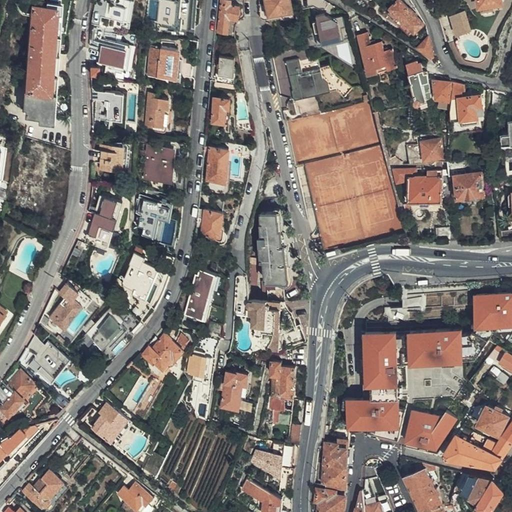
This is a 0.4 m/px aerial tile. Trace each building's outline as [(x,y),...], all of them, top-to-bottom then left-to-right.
[(106,19),(109,2),(100,0),(96,0),(92,24),(92,26),(98,27),(100,18),(106,19)] [(127,23),(131,2),(120,0),(108,0),(109,2),(106,19),(116,21),(113,33),(121,34),(122,30),(129,31),(130,23),(127,23)] [(161,0),(159,29),(180,31),(182,20),(178,19),(179,7),(180,0),(161,0)] [(228,18),(238,19),(239,6),(230,5),(231,1),(221,0),(218,33),(227,33),(228,18)] [(265,0),(265,1),(268,16),(292,12),(290,0),(265,0)] [(300,0),(302,9),(308,8),(309,5),(309,0),(300,0)] [(424,23),(424,22),(402,0),(397,0),(391,7),(415,32),(424,23)] [(480,0),(481,7),(483,7),(484,10),(493,9),(492,4),(503,2),(503,0),(480,0)] [(268,16),(265,1),(259,3),(262,17),(268,16)] [(59,6),(51,5),(35,5),(27,117),(51,118),(59,6)] [(60,6),(59,6),(51,118),(56,119),(65,6),(60,6)] [(182,20),(180,31),(184,31),(187,8),(179,7),(178,19),(182,20)] [(470,33),(463,10),(450,14),(458,38),(470,33)] [(268,16),(262,17),(259,18),(262,22),(293,16),(292,12),(268,16)] [(312,23),(315,33),(320,31),(322,40),(335,37),(336,42),(349,38),(344,14),(312,23)] [(193,42),(194,32),(184,31),(180,31),(179,41),(193,42)] [(320,31),(315,33),(318,47),(336,42),(335,37),(322,40),(320,31)] [(388,63),(389,68),(398,66),(393,48),(385,50),(382,41),(372,44),(368,32),(357,34),(368,74),(379,71),(377,67),(388,63)] [(429,34),(418,47),(432,57),(433,56),(435,55),(429,34)] [(100,52),(92,50),(92,61),(110,64),(110,70),(125,71),(128,45),(102,40),(100,52)] [(339,44),(341,59),(351,58),(349,43),(339,44)] [(176,77),(190,79),(191,68),(191,67),(177,66),(178,50),(149,47),(147,60),(149,60),(147,78),(157,79),(158,77),(175,79),(176,77)] [(214,82),(233,84),(234,58),(218,56),(218,65),(216,65),(214,82)] [(328,58),(315,60),(317,70),(300,74),(297,62),(284,64),(291,100),(333,90),(342,97),(350,87),(330,72),(328,58)] [(432,95),(429,72),(425,72),(422,62),(419,63),(418,60),(408,63),(416,98),(415,100),(414,102),(416,104),(417,104),(428,101),(427,97),(432,95)] [(93,76),(101,76),(101,68),(92,67),(93,76)] [(453,100),(455,81),(435,78),(438,98),(453,100)] [(465,90),(465,83),(455,81),(453,100),(452,117),(452,119),(463,118),(463,119),(478,117),(478,107),(482,106),(481,94),(463,96),(463,91),(465,90)] [(125,126),(125,93),(112,92),(112,126),(125,126)] [(152,127),(168,128),(170,100),(159,98),(159,93),(147,92),(145,126),(152,127)] [(227,124),(229,99),(214,98),(213,123),(227,124)] [(172,127),(170,138),(185,140),(186,128),(172,127)] [(422,143),(407,143),(410,163),(425,163),(424,159),(444,157),(444,156),(447,156),(449,148),(443,148),(442,138),(422,140),(422,143)] [(0,179),(0,180),(3,178),(9,146),(2,145),(3,141),(0,139),(0,179)] [(94,150),(95,163),(101,163),(101,171),(120,173),(122,148),(102,146),(102,151),(94,150)] [(173,149),(149,147),(147,179),(155,179),(154,182),(172,182),(173,149)] [(226,183),(230,149),(209,147),(206,181),(226,183)] [(254,157),(256,149),(240,147),(239,158),(248,159),(248,156),(254,157)] [(448,168),(449,174),(455,174),(458,199),(486,195),(482,164),(470,165),(469,162),(448,165),(447,166),(448,168)] [(394,167),(398,183),(405,180),(405,177),(409,177),(409,202),(420,202),(421,205),(423,206),(427,207),(429,206),(431,204),(433,201),(442,201),(442,198),(443,168),(428,169),(428,176),(427,176),(426,175),(418,175),(418,176),(416,176),(417,167),(394,167)] [(442,198),(452,198),(449,174),(448,168),(443,168),(442,198)] [(96,212),(89,210),(79,240),(110,249),(125,201),(101,195),(96,212)] [(155,232),(157,216),(169,218),(170,205),(138,200),(136,217),(138,217),(136,229),(155,232)] [(200,234),(220,237),(223,212),(203,209),(200,234)] [(280,301),(283,301),(282,282),(288,280),(287,263),(286,261),(285,246),(283,245),(283,230),(281,231),(279,221),(278,221),(278,213),(262,214),(263,238),(260,239),(261,263),(264,263),(265,282),(261,282),(262,294),(256,295),(256,257),(251,257),(251,299),(254,299),(280,301)] [(161,241),(158,252),(173,256),(175,245),(161,241)] [(154,278),(158,267),(148,263),(149,260),(140,256),(142,251),(135,248),(129,264),(130,265),(122,285),(143,294),(150,276),(154,278)] [(186,315),(202,318),(214,272),(197,269),(186,315)] [(84,309),(91,300),(79,290),(78,292),(67,283),(59,293),(65,298),(50,318),(64,329),(82,307),(84,309)] [(476,292),(478,326),(510,325),(508,290),(476,292)] [(278,338),(280,301),(254,299),(253,302),(237,301),(236,315),(252,316),(251,325),(255,325),(254,334),(262,334),(262,332),(272,332),(272,338),(278,338)] [(0,305),(0,313),(5,318),(9,312),(0,305)] [(93,326),(89,322),(81,331),(103,350),(107,346),(112,350),(129,331),(133,335),(142,324),(134,317),(131,315),(125,322),(109,308),(93,326)] [(211,310),(207,332),(221,336),(222,323),(223,323),(224,311),(211,310)] [(138,311),(134,317),(142,324),(147,317),(138,311)] [(288,346),(305,340),(301,326),(284,332),(288,346)] [(463,327),(410,329),(410,363),(464,361),(464,354),(463,333),(463,327)] [(398,329),(363,330),(365,386),(400,385),(398,363),(398,329)] [(410,329),(398,329),(398,363),(410,363),(410,329)] [(475,330),(474,332),(463,333),(464,354),(477,354),(480,356),(490,340),(475,330)] [(149,346),(142,354),(153,364),(155,363),(160,368),(170,355),(176,360),(184,350),(183,349),(188,343),(181,338),(177,343),(165,334),(153,349),(149,346)] [(212,358),(214,359),(215,353),(222,340),(207,336),(203,354),(195,353),(194,357),(191,356),(187,373),(194,374),(193,382),(199,383),(203,383),(202,387),(207,387),(212,358)] [(278,346),(278,338),(272,338),(267,346),(278,346)] [(34,358),(35,360),(43,366),(40,370),(52,381),(70,360),(48,341),(34,358)] [(511,354),(507,351),(501,361),(511,368),(511,354)] [(43,366),(35,360),(29,366),(37,373),(40,370),(43,366)] [(271,361),(269,373),(270,375),(272,376),(271,396),(268,396),(268,410),(272,410),(271,424),(280,424),(280,411),(285,412),(285,397),(293,398),(295,368),(281,365),(281,362),(271,361)] [(489,371),(496,378),(502,371),(494,365),(489,371)] [(21,371),(15,367),(5,380),(9,385),(21,371)] [(9,385),(5,380),(3,384),(0,386),(0,406),(0,417),(4,422),(18,405),(25,397),(36,385),(21,371),(9,385)] [(504,384),(506,381),(509,376),(502,371),(496,378),(504,384)] [(247,375),(225,372),(221,407),(238,410),(240,396),(241,385),(246,385),(247,375)] [(61,391),(71,400),(84,386),(74,377),(61,391)] [(198,392),(199,383),(193,382),(191,381),(189,391),(198,392)] [(400,385),(365,386),(366,398),(401,397),(400,385)] [(69,402),(58,394),(52,401),(62,410),(69,402)] [(31,403),(25,397),(18,405),(24,411),(31,403)] [(100,397),(92,407),(102,415),(91,428),(114,446),(131,423),(100,397)] [(366,398),(347,399),(348,429),(365,428),(401,437),(408,407),(401,406),(401,397),(366,398)] [(257,402),(244,400),(241,421),(254,423),(257,402)] [(501,432),(510,414),(502,411),(504,407),(498,404),(496,407),(488,404),(479,422),(501,432)] [(443,416),(414,409),(407,441),(439,448),(459,418),(448,411),(443,416)] [(511,419),(503,433),(511,438),(511,419)] [(294,444),(298,445),(299,437),(300,425),(292,424),(289,443),(294,444)] [(6,437),(0,441),(0,440),(0,469),(13,457),(20,465),(25,459),(18,453),(20,451),(15,446),(25,436),(27,438),(37,428),(34,425),(19,429),(17,430),(9,439),(6,437)] [(76,443),(81,436),(70,427),(65,433),(76,443)] [(447,457),(460,460),(471,440),(469,439),(473,431),(464,427),(460,434),(458,434),(446,453),(447,457)] [(469,439),(471,440),(492,451),(498,442),(473,431),(469,439)] [(496,466),(511,444),(511,438),(503,433),(498,442),(492,451),(471,440),(460,460),(496,466)] [(348,465),(349,440),(339,439),(338,442),(327,442),(326,463),(348,465)] [(288,477),(294,477),(296,468),(292,467),(294,444),(289,443),(274,440),(273,453),(255,450),(251,461),(272,471),(270,485),(287,493),(288,477)] [(414,491),(435,485),(434,484),(437,483),(435,479),(433,480),(429,471),(432,469),(432,464),(417,460),(417,471),(406,475),(414,491)] [(347,485),(348,465),(326,463),(324,483),(336,485),(347,485)] [(25,480),(19,487),(46,511),(67,486),(49,470),(33,489),(25,480)] [(463,488),(471,473),(469,473),(463,471),(457,484),(463,488)] [(489,486),(495,479),(471,473),(463,488),(480,501),(489,486)] [(277,511),(278,503),(279,502),(281,502),(282,496),(246,478),(241,490),(263,499),(262,511),(267,511),(277,511)] [(505,490),(498,483),(495,479),(489,486),(480,501),(477,506),(482,511),(490,511),(492,510),(495,505),(505,490)] [(171,481),(167,488),(172,492),(176,485),(171,481)] [(141,511),(138,509),(143,503),(147,505),(154,497),(137,484),(134,488),(131,491),(127,488),(124,486),(118,493),(127,500),(123,505),(128,510),(126,511),(141,511)] [(347,495),(347,485),(336,485),(336,490),(336,494),(347,495)] [(436,487),(435,485),(414,491),(415,493),(422,508),(432,506),(442,503),(437,490),(439,489),(438,486),(436,487)] [(336,490),(319,489),(317,500),(321,501),(320,511),(344,511),(347,495),(336,494),(336,490)] [(361,491),(356,511),(366,511),(363,491),(361,491)] [(281,511),(292,511),(292,500),(282,496),(281,502),(281,511)] [(382,511),(380,502),(367,505),(367,511),(382,511)] [(16,511),(6,503),(0,510),(1,511),(23,511),(21,509),(17,511),(16,511)] [(138,509),(141,511),(147,505),(143,503),(138,509)] [(446,511),(442,503),(432,506),(422,508),(424,511),(446,511)] [(462,511),(471,511),(477,506),(469,503),(462,511)]
